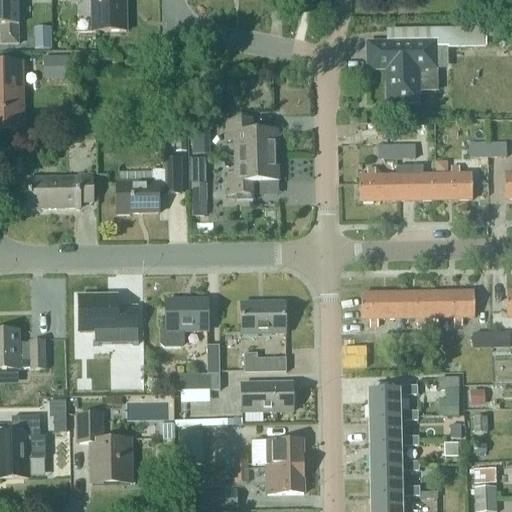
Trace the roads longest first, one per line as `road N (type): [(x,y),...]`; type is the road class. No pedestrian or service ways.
road 1 (residential): [(327,252),(322,67),(202,34),(181,23),(172,0)]
road 2 (residential): [(327,252),(37,260),(0,247)]
road 3 (residential): [(333,511),(327,252)]
road 4 (residential): [(327,252),(511,251)]
